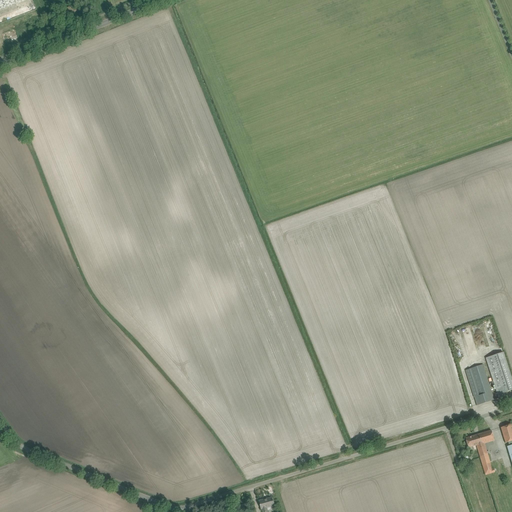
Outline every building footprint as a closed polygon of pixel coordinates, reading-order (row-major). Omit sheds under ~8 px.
[(0,0),(0,9),(24,0),(0,0)] [(66,8),(66,10),(68,14),(78,10),(76,4),(71,6),(66,8)] [(486,358),(497,393),(499,398),(506,396),(505,392),(511,389),(511,379),(504,353),(486,358)] [(483,365),(471,369),(465,370),(474,397),(475,400),(477,405),(494,400),(493,395),(483,365)] [(505,443),(511,441),(511,427),(511,424),(501,427),(505,443)] [(465,438),(467,443),(468,448),(478,445),(479,448),(478,448),(486,475),(495,472),(494,468),(492,468),(484,443),(494,440),(491,430),(465,438)] [(259,501),(260,506),(261,509),(262,509),(262,511),(266,511),(268,511),(267,507),(274,505),(273,502),(272,497),(259,501)]
